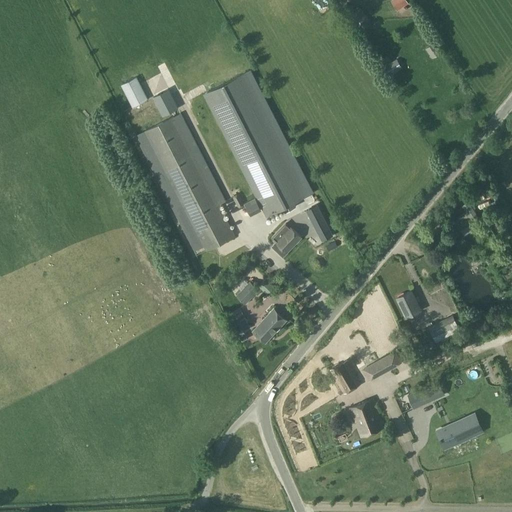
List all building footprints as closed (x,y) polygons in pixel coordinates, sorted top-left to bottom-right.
[(392,4),(397,12),(408,5),(404,0),(392,0),(393,2),(392,4)] [(434,43),(425,50),(432,60),(441,53),(434,43)] [(403,69),(396,58),(390,61),(388,57),(380,61),(390,76),(403,69)] [(244,73),(204,94),(266,216),(282,208),(284,211),(290,209),(288,205),(307,195),(244,73)] [(133,107),(148,99),(136,77),(121,84),(133,107)] [(162,116),(178,107),(168,88),(152,97),(162,116)] [(219,204),(226,201),(181,113),(174,117),(174,116),(145,131),(206,250),(235,235),(219,204)] [(479,178),(469,184),(477,197),(485,192),(482,186),(484,184),(479,178)] [(462,205),(467,213),(459,218),(463,224),(471,218),(474,223),(480,219),(469,201),(462,205)] [(245,215),(254,211),(250,203),(242,207),(245,215)] [(317,205),(306,210),(318,233),(329,228),(317,205)] [(286,223),(272,237),(277,242),(276,243),(273,247),(282,256),(286,252),(295,243),(297,243),(300,240),(299,238),(301,237),(291,227),(291,228),(286,223)] [(428,273),(432,270),(414,249),(410,253),(428,273)] [(245,306),(258,292),(245,280),(241,280),(238,283),(238,287),(242,291),(241,292),(238,290),(235,293),(238,296),(236,298),(245,306)] [(406,317),(421,309),(412,290),(397,297),(406,317)] [(254,334),(265,344),(285,322),(284,321),(285,320),(278,314),(277,314),(274,311),(254,334)] [(239,337),(250,331),(240,313),(230,319),(239,337)] [(452,329),(458,326),(453,317),(448,320),(447,318),(428,327),(438,346),(448,341),(448,339),(455,336),(452,329)] [(369,380),(390,368),(384,357),(363,369),(364,370),(369,380)] [(344,394),(361,384),(348,359),(330,370),(344,394)] [(444,394),(438,381),(418,390),(424,403),(444,394)] [(360,436),(384,427),(373,399),(349,408),(360,436)] [(318,419),(325,415),(320,408),(313,412),(318,419)] [(465,417),(435,430),(442,447),(452,442),(453,443),(461,439),(460,438),(472,433),(465,417)] [(511,437),(419,470),(428,493),(511,463),(511,437)]
